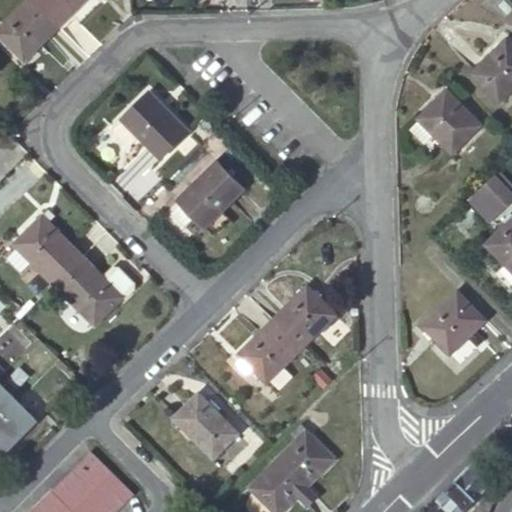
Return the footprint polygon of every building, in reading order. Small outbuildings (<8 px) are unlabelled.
[(58,27),(31,0),(28,0),(0,28),(0,37),(24,61),(58,27)] [(31,0),(58,27),(84,0),(31,0)] [(511,44),(507,39),(471,73),(499,101),(511,89),(511,44)] [(418,119),(420,120),(435,136),(453,153),(480,125),(446,91),(418,119)] [(188,132),(148,92),(121,119),(140,137),(161,158),(188,132)] [(140,137),(121,119),(113,127),(113,134),(128,149),(140,137)] [(435,136),(420,120),(409,131),(425,146),(435,136)] [(243,189),(216,161),(177,200),(180,204),(195,218),(204,227),(243,189)] [(511,195),(494,177),(479,192),(498,211),(511,197),(511,195)] [(479,192),(469,201),(488,221),(498,211),(479,192)] [(180,204),(172,213),(186,227),(195,218),(180,204)] [(14,244),(55,284),(83,256),(49,222),(55,216),(48,209),(14,244)] [(511,219),(486,245),(511,269),(511,219)] [(83,256),(55,284),(96,325),(123,297),(124,296),(103,276),(83,256)] [(112,267),(103,276),(124,296),(123,297),(125,299),(135,289),(135,283),(120,267),(112,267)] [(273,320),(301,348),(336,314),(308,286),(273,320)] [(458,292),(423,326),(451,353),(486,319),(458,292)] [(267,382),(301,348),(273,320),(239,354),(267,382)] [(0,445),(7,452),(38,420),(0,382),(0,445)] [(238,433),(198,393),(173,418),(214,457),(238,433)] [(280,511),(334,458),(305,429),(250,487),(275,511),(280,511)] [(116,511),(135,494),(91,450),(28,511),(116,511)] [(492,478),(475,460),(438,498),(451,511),(464,511),(476,500),(492,478)] [(492,511),(494,508),(497,501),(485,494),(475,511),(492,511)]
